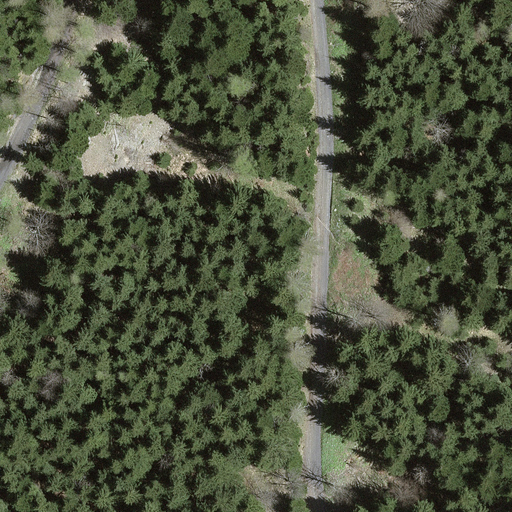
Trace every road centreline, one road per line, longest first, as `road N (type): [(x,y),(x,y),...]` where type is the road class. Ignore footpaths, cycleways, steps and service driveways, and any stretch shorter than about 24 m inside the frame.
road 1 (track): [(325,511),(319,448),(332,196),(325,0)]
road 2 (track): [(0,199),(76,91),(104,0)]
